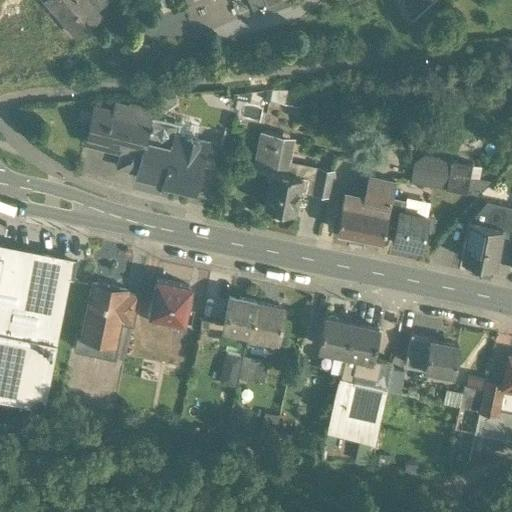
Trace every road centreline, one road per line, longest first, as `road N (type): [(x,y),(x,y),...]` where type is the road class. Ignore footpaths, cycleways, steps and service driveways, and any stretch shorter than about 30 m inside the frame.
road 1 (secondary): [(511,304),(0,190)]
road 2 (track): [(63,408),(450,488),(511,469)]
